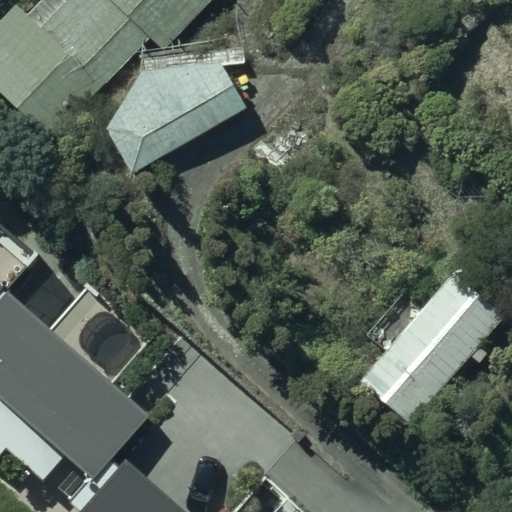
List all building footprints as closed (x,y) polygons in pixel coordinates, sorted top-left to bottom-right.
[(0,108),(46,153),(144,53),(154,63),(216,0),(69,0),(28,43),(5,21),(0,25),(0,108)] [(458,89),(511,131),(511,128),(511,59),(493,45),(458,89)] [(103,147),(129,192),(245,126),(220,81),(139,93),(103,147)] [(0,282),(36,242),(0,209),(0,282)] [(506,334),(452,288),(360,396),(414,441),(506,334)] [(130,317),(100,355),(162,404),(192,367),(130,317)]
